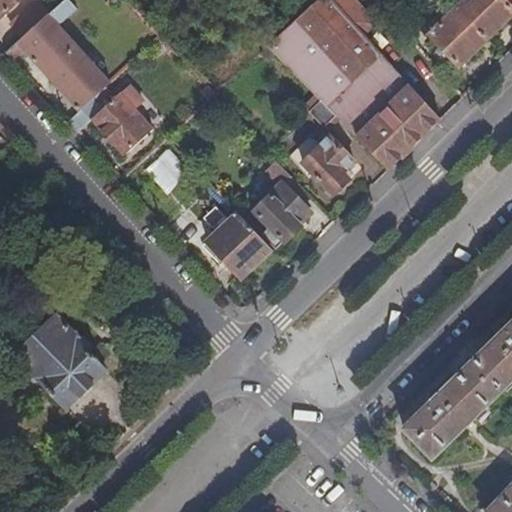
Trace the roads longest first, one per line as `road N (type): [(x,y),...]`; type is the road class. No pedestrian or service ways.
road 1 (unclassified): [(511,90),(240,357)]
road 2 (residential): [(0,93),(240,357)]
road 3 (unclassified): [(329,442),(511,264)]
road 4 (unclassified): [(240,357),(82,511)]
road 5 (unclassified): [(240,357),(329,442)]
